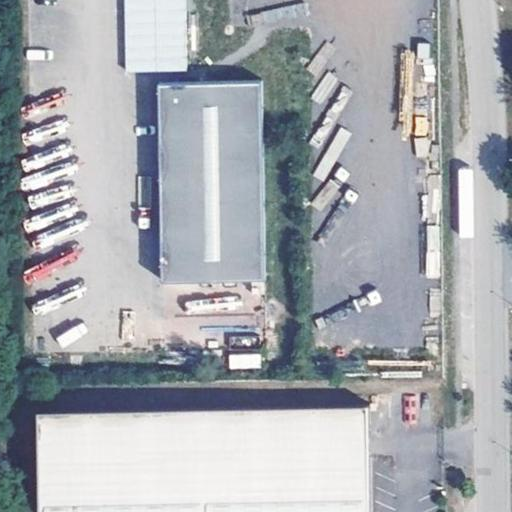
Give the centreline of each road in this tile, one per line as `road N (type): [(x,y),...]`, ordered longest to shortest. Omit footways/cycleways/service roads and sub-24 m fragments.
road 1 (unclassified): [(478,240),(483,511)]
road 2 (unclassified): [(474,0),(478,240)]
